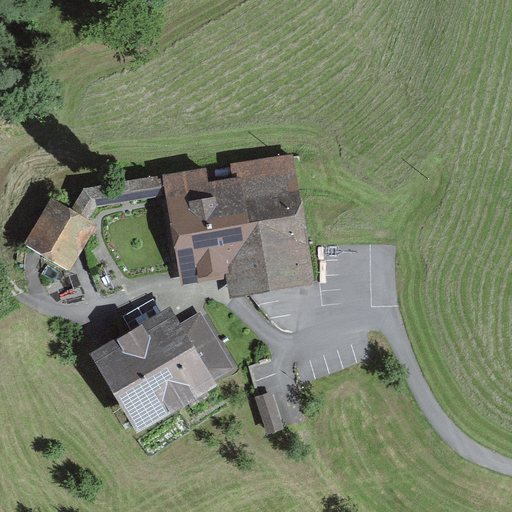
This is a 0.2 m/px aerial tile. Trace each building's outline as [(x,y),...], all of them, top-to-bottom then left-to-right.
[(291,158),(169,180),(172,194),(187,274),(232,266),(236,290),(313,275),(291,158)] [(95,180),(163,178),(163,165),(94,168),(95,180)] [(85,189),(72,213),(84,220),(94,204),(172,194),(169,180),(85,189)] [(52,202),(28,245),(66,267),(90,224),(84,220),(72,213),(52,202)] [(192,305),(104,355),(140,418),(182,394),(189,406),(209,394),(201,382),(228,367),(192,305)] [(270,395),(259,399),(268,429),(279,426),(270,395)]
